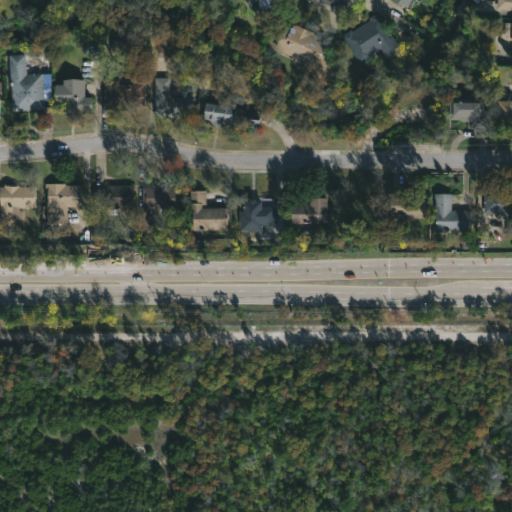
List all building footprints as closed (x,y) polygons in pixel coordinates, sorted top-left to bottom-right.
[(278,0),(280,13),(257,16),(257,7),(261,7),(260,0),(278,0)] [(412,0),(408,8),(393,0),(412,0)] [(511,0),(511,14),(498,13),(498,0),(511,0)] [(379,14),(404,53),(388,64),(379,51),(360,63),(342,35),(351,30),(352,32),(371,19),(369,17),(377,12),(379,14)] [(511,52),(510,52),(511,39),(501,39),(501,33),(504,33),(504,22),(511,22),(511,52)] [(295,23),(331,41),(324,56),(331,59),(334,75),(313,79),(310,65),(275,46),(286,25),(291,27),(293,24),(294,24),(295,23)] [(25,56),(26,74),(43,73),(44,109),(12,110),(8,55),(25,54),(25,56)] [(196,93),(195,117),(154,116),(155,77),(171,77),(171,92),(196,93)] [(146,81),(146,109),(105,110),(105,78),(124,78),(124,81),(146,81)] [(84,80),(83,98),(95,98),(95,111),(53,109),(54,85),(63,85),(64,80),(84,80)] [(485,99),(485,114),(488,114),(488,126),(473,126),(473,117),(456,116),(456,120),(451,120),(451,99),(485,99)] [(511,101),(511,122),(498,122),(498,101),(511,101)] [(260,122),(259,130),(204,122),(207,102),(262,111),(260,122)] [(58,182),(65,183),(65,184),(81,184),(81,205),(67,205),(67,222),(47,222),(47,187),(45,187),(45,182),(58,182)] [(19,183),(19,185),(37,185),(37,206),(13,206),(13,219),(0,219),(0,185),(4,185),(5,183),(19,183)] [(134,207),(92,207),(93,186),(106,186),(106,183),(134,184),(134,207)] [(163,184),(163,186),(179,186),(179,206),(165,206),(165,217),(157,217),(157,222),(142,222),(143,186),(153,186),(153,184),(163,184)] [(206,204),(206,206),(228,205),(229,229),(193,229),(193,207),(191,207),(191,188),(206,188),(206,204)] [(416,188),(416,193),(426,194),(426,216),(408,216),(408,219),(392,219),(392,201),(390,201),(391,188),(416,188)] [(454,196),(452,197),(452,209),(473,210),(473,229),(436,229),(436,197),(435,197),(435,191),(454,192),(454,196)] [(510,191),(510,193),(511,193),(511,232),(507,232),(507,211),(485,211),(485,191),(510,191)] [(328,216),(328,223),(291,222),(291,202),(301,203),(301,199),(311,199),(312,195),(328,195),(328,216)] [(259,197),(258,199),(262,199),(262,204),(277,205),(277,224),(261,224),(261,230),(240,229),(240,207),(245,207),(245,199),(250,199),(250,197),(259,197)]
